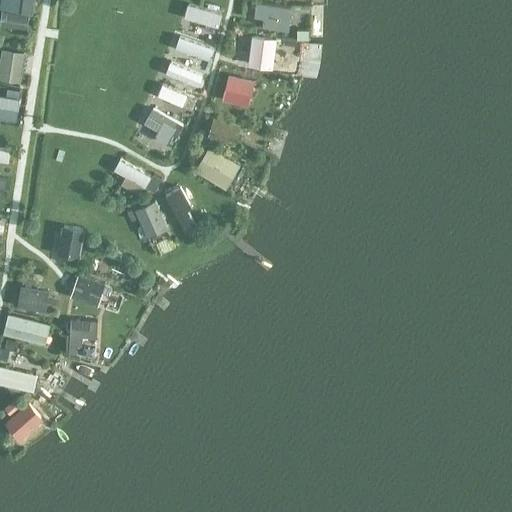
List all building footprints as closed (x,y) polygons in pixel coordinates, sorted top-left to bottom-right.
[(30,12),(31,0),(5,0),(4,9),(30,12)] [(223,27),(227,14),(190,3),(186,15),(223,27)] [(255,3),(254,18),(263,18),(262,27),(288,29),(290,5),(255,3)] [(28,30),(30,14),(4,10),(2,26),(28,30)] [(212,59),(216,48),(180,36),(176,47),(212,59)] [(271,71),(277,41),(253,37),(248,66),(271,71)] [(2,48),(0,63),(0,77),(20,80),(25,51),(2,48)] [(172,61),(167,72),(202,87),(207,76),(172,61)] [(249,108),(256,82),(229,75),(222,101),(249,108)] [(183,106),(188,94),(163,84),(159,95),(183,106)] [(0,94),(0,116),(16,119),(20,90),(7,88),(6,95),(0,94)] [(169,140),(179,123),(155,108),(145,126),(169,140)] [(240,142),(245,125),(224,119),(218,141),(231,145),(233,140),(240,142)] [(227,188),(240,164),(211,148),(198,171),(227,188)] [(151,176),(123,160),(117,170),(145,187),(151,176)] [(0,195),(7,197),(10,179),(0,177),(0,195)] [(188,212),(193,209),(181,188),(166,197),(185,232),(196,226),(188,212)] [(168,229),(156,202),(135,211),(147,239),(168,229)] [(0,230),(6,231),(8,220),(0,218),(0,230)] [(79,260),(83,239),(57,234),(53,255),(79,260)] [(126,281),(130,270),(102,259),(97,270),(126,281)] [(102,293),(98,292),(100,287),(93,282),(79,277),(71,298),(97,307),(102,293)] [(46,312),(49,292),(21,288),(18,308),(46,312)] [(45,345),(50,326),(8,315),(3,334),(45,345)] [(94,336),(95,322),(73,321),(72,340),(92,341),(92,336),(94,336)] [(0,380),(30,388),(33,376),(2,368),(0,376),(0,380)] [(35,430),(36,421),(42,417),(32,405),(28,409),(26,406),(8,420),(24,439),(35,430)]
